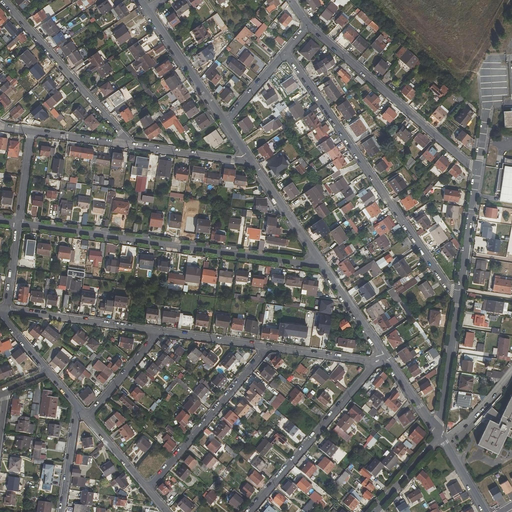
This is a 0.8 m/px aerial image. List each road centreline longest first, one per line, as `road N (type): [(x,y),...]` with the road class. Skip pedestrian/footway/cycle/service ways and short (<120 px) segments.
road 1 (residential): [(17,222),(323,267)]
road 2 (residential): [(285,51),(459,298)]
road 3 (residential): [(477,169),(307,25)]
road 4 (residential): [(375,362),(249,511)]
road 5 (residential): [(129,145),(1,0)]
road 6 (residential): [(266,347),(148,489)]
road 7 (residential): [(6,310),(159,331)]
road 8 (residential): [(148,9),(226,123)]
road 9 (residential): [(438,432),(459,298)]
road 10 (residential): [(459,298),(477,169)]
road 11 (residential): [(250,162),(323,267)]
road 12 (residential): [(129,145),(250,162)]
